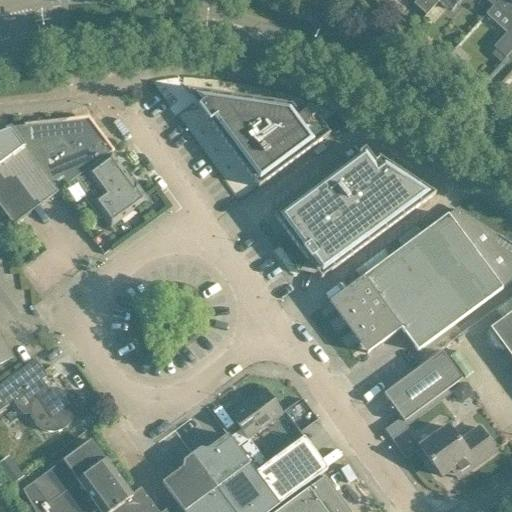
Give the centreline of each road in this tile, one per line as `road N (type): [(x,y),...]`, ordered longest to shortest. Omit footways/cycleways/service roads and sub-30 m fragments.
road 1 (residential): [(196,223),(109,286),(90,318),(109,371),(145,393),(168,393),(265,322)]
road 2 (secondary): [(511,165),(387,90),(315,55),(243,34)]
road 3 (residential): [(415,511),(265,322)]
road 4 (secondary): [(6,61),(68,44),(172,32),(243,34)]
road 5 (secondary): [(243,34),(176,4),(102,0)]
road 6 (residential): [(265,322),(196,223)]
